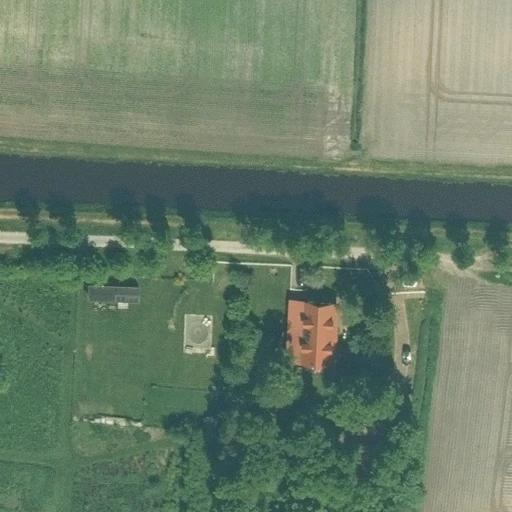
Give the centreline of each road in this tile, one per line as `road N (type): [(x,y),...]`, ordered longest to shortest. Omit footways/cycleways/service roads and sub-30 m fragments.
road 1 (unclassified): [(0,235),(347,250)]
road 2 (track): [(347,250),(511,261)]
